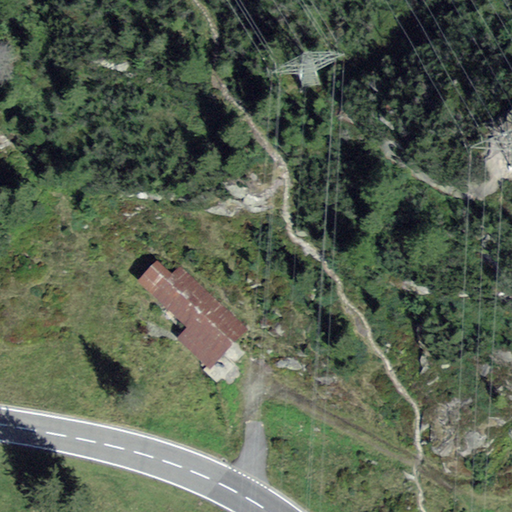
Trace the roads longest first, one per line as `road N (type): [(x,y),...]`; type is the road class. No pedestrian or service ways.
road 1 (primary): [(0,423),(156,458),(269,511)]
road 2 (track): [(247,498),(252,380),(368,437)]
